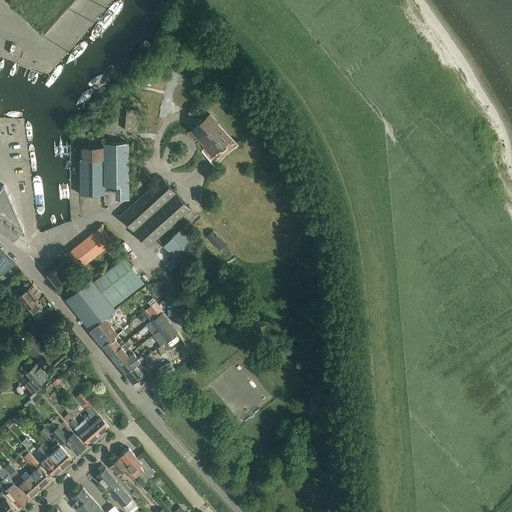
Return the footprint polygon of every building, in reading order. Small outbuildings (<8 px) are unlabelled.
[(137,109),(127,109),(125,130),(136,130),(137,109)] [(216,121),(210,114),(192,130),(207,146),(202,151),(215,166),(236,147),(214,122),(216,121)] [(104,142),(104,146),(104,185),(105,185),(129,184),(129,142),(104,142)] [(84,148),(81,148),(81,158),(80,158),(81,194),(105,194),(105,185),(104,185),(104,146),(84,147),(84,148)] [(162,176),(119,214),(148,246),(190,208),(162,176)] [(4,184),(3,186),(1,188),(0,189),(0,228),(13,239),(13,240),(22,232),(20,230),(23,227),(4,184)] [(114,240),(101,225),(67,252),(79,268),(114,240)] [(165,265),(170,271),(197,246),(181,228),(172,237),(173,238),(165,246),(173,256),(174,256),(165,265)] [(213,231),(207,236),(213,243),(219,238),(213,231)] [(0,269),(3,272),(14,263),(3,252),(0,256),(0,269)] [(65,298),(90,329),(115,308),(113,306),(144,281),(124,257),(102,274),(93,281),(91,278),(80,287),(65,298)] [(71,293),(79,287),(72,278),(73,277),(70,273),(70,272),(61,262),(51,270),(50,269),(46,272),(56,284),(60,281),(67,291),(68,290),(71,293)] [(23,291),(18,295),(28,307),(33,313),(39,307),(33,300),(41,293),(33,283),(23,291)] [(156,302),(151,307),(157,314),(162,310),(156,302)] [(90,329),(101,342),(120,327),(121,329),(123,328),(113,315),(120,309),(117,306),(115,308),(90,329)] [(143,312),(150,321),(151,320),(152,319),(145,311),(143,312)] [(162,312),(153,320),(152,319),(151,320),(156,327),(167,318),(162,312)] [(167,318),(156,327),(161,333),(172,325),(167,318)] [(58,319),(51,325),(54,329),(62,323),(58,319)] [(166,340),(177,332),(172,325),(161,333),(166,340)] [(101,342),(109,353),(124,342),(116,333),(121,329),(120,327),(101,342)] [(33,339),(25,346),(33,356),(42,349),(33,339)] [(109,353),(117,363),(131,351),(127,346),(131,343),(128,339),(124,342),(109,353)] [(158,347),(161,354),(166,351),(162,344),(158,347)] [(117,363),(125,373),(139,361),(143,358),(141,355),(138,357),(133,350),(131,351),(117,363)] [(31,391),(27,394),(31,398),(39,391),(38,390),(41,388),(36,382),(40,378),(42,380),(45,377),(43,374),(47,371),(39,361),(26,371),(31,377),(32,378),(24,384),(31,391)] [(125,373),(133,382),(147,371),(139,361),(125,373)] [(163,373),(174,367),(171,362),(160,368),(163,373)] [(64,363),(60,367),(64,371),(68,367),(64,363)] [(58,377),(52,382),(55,385),(61,380),(58,377)] [(84,389),(75,397),(85,407),(90,403),(87,400),(92,397),(84,389)] [(39,394),(33,399),(38,404),(44,399),(39,394)] [(89,415),(85,419),(90,424),(99,435),(109,426),(111,424),(101,414),(100,415),(98,412),(102,408),(92,397),(87,400),(90,403),(85,407),(90,413),(88,414),(89,415)] [(88,444),(99,435),(90,424),(85,419),(79,424),(69,413),(64,417),(69,422),(88,444)] [(44,424),(38,429),(48,440),(53,436),(54,435),(51,432),(44,424)] [(65,441),(67,442),(77,454),(86,446),(74,432),(72,434),(74,436),(71,438),(58,425),(51,432),(54,435),(53,436),(62,445),(65,441)] [(62,467),(72,458),(57,442),(51,447),(54,450),(49,454),(62,467)] [(53,475),(62,467),(49,454),(41,445),(37,448),(42,455),(44,453),(47,456),(41,461),(53,475)] [(122,453),(119,456),(136,476),(143,470),(139,466),(142,463),(129,448),(127,449),(125,448),(122,451),(122,453)] [(24,456),(33,467),(39,462),(29,451),(24,456)] [(115,457),(109,462),(110,463),(110,464),(118,474),(124,470),(132,479),(133,479),(141,488),(144,485),(136,476),(119,456),(116,458),(115,457)] [(8,462),(2,468),(11,477),(16,471),(8,462)] [(39,486),(50,477),(39,465),(29,475),(39,486)] [(128,511),(136,504),(105,467),(96,475),(128,511)] [(9,479),(11,477),(2,468),(0,469),(0,476),(2,479),(1,480),(8,488),(4,491),(18,506),(27,498),(9,479)] [(29,495),(39,486),(29,475),(24,479),(22,476),(16,481),(29,495)] [(104,511),(82,486),(71,496),(76,502),(72,506),(76,511),(78,509),(80,511),(104,511)] [(145,486),(139,490),(143,495),(149,490),(145,486)] [(0,495),(0,501),(1,502),(0,502),(0,511),(10,511),(15,509),(2,494),(0,495)]
